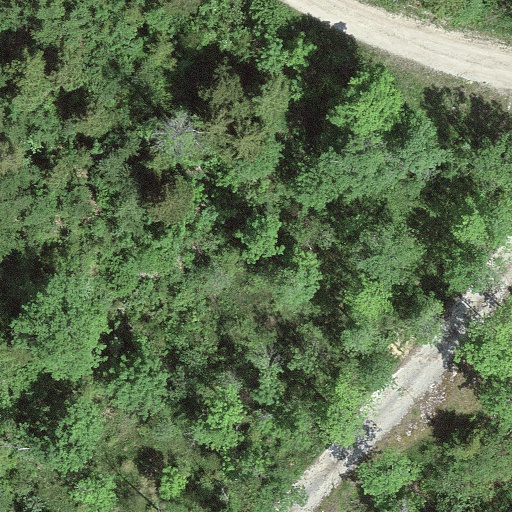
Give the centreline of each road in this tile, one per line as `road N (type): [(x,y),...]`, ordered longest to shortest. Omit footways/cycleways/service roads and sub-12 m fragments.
road 1 (track): [(511,267),(289,511)]
road 2 (track): [(321,0),(394,36),(511,69)]
